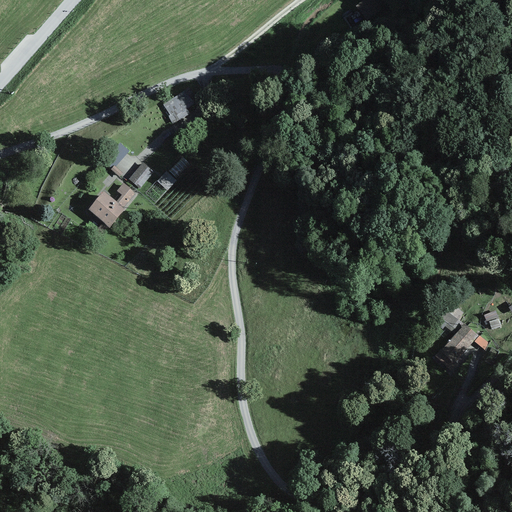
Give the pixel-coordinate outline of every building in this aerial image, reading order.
[(379,14),(371,1),(344,17),(353,30),(379,14)] [(193,94),(189,88),(162,107),(174,124),(189,114),(186,110),(195,103),(190,96),(193,94)] [(130,151),(120,142),(103,162),(119,176),(122,173),(116,168),(130,151)] [(154,172),(142,163),(128,180),(139,189),(154,172)] [(177,181),(166,171),(157,181),(167,191),(177,181)] [(121,196),(116,202),(123,209),(136,193),(123,183),(117,191),(121,196)] [(116,202),(103,191),(88,210),(109,229),(125,210),(123,209),(116,202)] [(463,313),(451,304),(435,325),(442,331),(445,328),(454,334),(462,324),(458,321),(463,313)] [(495,311),(484,316),(487,325),(489,325),(492,330),(501,327),(495,311)] [(480,336),(479,337),(465,324),(442,350),(441,349),(434,357),(451,372),(457,365),(456,364),(474,342),(485,351),(489,344),(480,336)]
